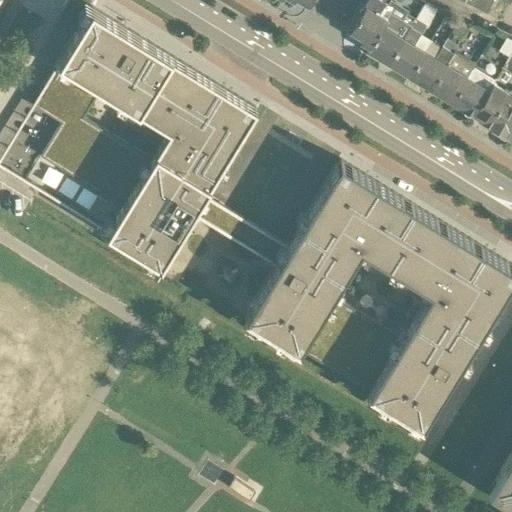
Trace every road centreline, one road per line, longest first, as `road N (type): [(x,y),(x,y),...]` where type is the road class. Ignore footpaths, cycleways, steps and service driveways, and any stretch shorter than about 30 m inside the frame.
road 1 (residential): [(241,38),(240,74),(511,243)]
road 2 (secondary): [(511,205),(241,38)]
